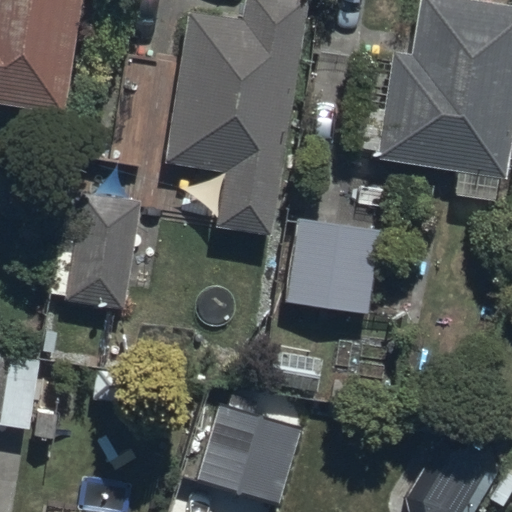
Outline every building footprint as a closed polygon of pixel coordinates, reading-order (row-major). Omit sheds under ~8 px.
[(81,0),(0,0),(0,101),(66,110),(81,0)] [(163,157),(221,166),(213,218),(270,227),(305,0),(242,0),(241,10),(187,2),(163,157)] [(388,47),(380,101),(357,98),(351,138),(374,142),(372,153),(451,165),(447,188),(494,195),(497,171),(503,172),(511,114),(511,0),(415,0),(408,50),(388,47)] [(78,198),(62,294),(125,304),(141,208),(78,198)] [(378,226),(295,213),(282,296),(365,309),(378,226)] [(511,227),(502,300),(511,301),(511,227)] [(0,421),(28,424),(37,353),(0,349),(0,421)] [(214,390),(190,477),(273,500),(297,413),(214,390)] [(511,441),(451,408),(404,493),(410,511),(479,511),(487,498),(500,505),(511,482),(511,441)]
